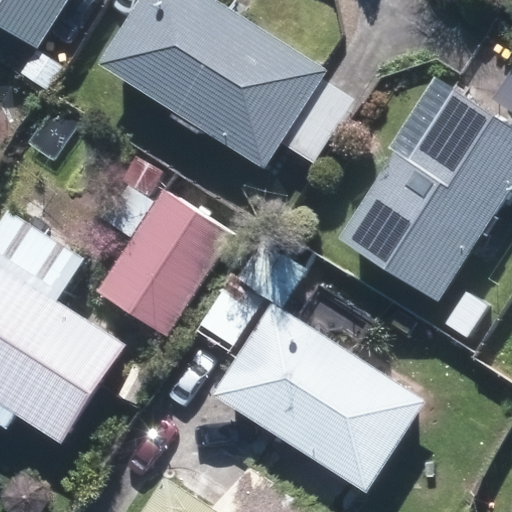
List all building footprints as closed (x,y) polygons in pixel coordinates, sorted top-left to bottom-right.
[(0,0),(0,11),(56,46),(84,0),(0,0)] [(161,0),(123,62),(285,167),(346,69),(240,0),(161,0)] [(11,57),(26,66),(38,47),(23,38),(11,57)] [(33,71),(60,87),(75,64),(48,47),(33,71)] [(357,239),(459,302),(511,216),(511,113),(474,90),(431,160),(413,148),(357,239)] [(0,155),(8,150),(0,136),(0,155)] [(138,170),(164,187),(175,171),(149,154),(138,170)] [(116,288),(186,334),(250,231),(180,187),(172,199),(145,182),(122,219),(149,235),(116,288)] [(36,412),(82,441),(145,343),(77,299),(104,255),(29,207),(0,251),(0,410),(26,427),(36,412)] [(233,392),(387,492),(446,400),(298,304),(322,268),(276,239),(253,276),(243,268),(205,328),(242,351),(278,295),(291,301),(233,392)] [(458,323),(479,337),(501,305),(480,290),(458,323)] [(126,395),(145,405),(162,375),(144,364),(126,395)] [(240,511),(186,477),(163,511),(240,511)]
